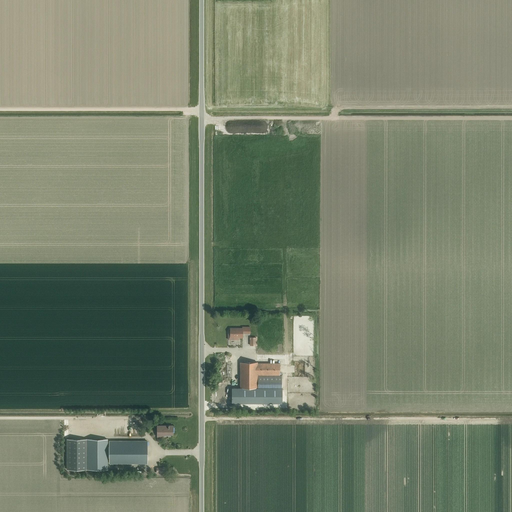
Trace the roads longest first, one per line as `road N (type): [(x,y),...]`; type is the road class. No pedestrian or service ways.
road 1 (unclassified): [(199,511),(202,0)]
road 2 (track): [(202,109),(0,109)]
